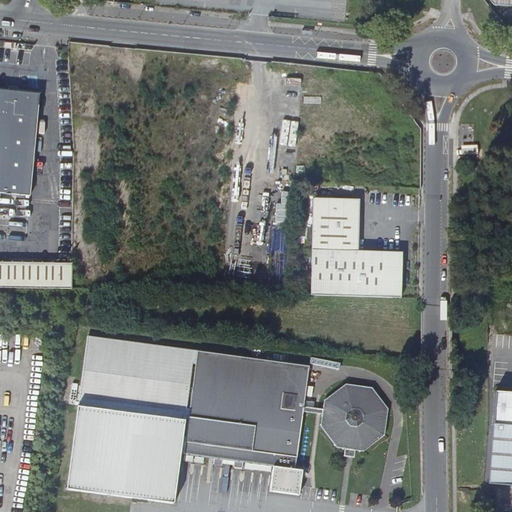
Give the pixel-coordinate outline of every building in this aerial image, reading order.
[(247,78),(248,71),(240,70),(239,78),(247,78)] [(0,193),(30,196),(39,93),(17,91),(17,87),(9,87),(7,90),(0,89),(0,193)] [(469,167),(469,158),(460,158),(461,167),(469,167)] [(312,296),(403,298),(404,254),(358,252),(360,201),(315,200),(312,296)] [(74,265),(0,264),(0,289),(73,290),(74,265)] [(353,457),(353,451),(364,453),(384,437),(388,411),(372,390),(346,387),(326,402),(324,409),(305,406),(309,368),(223,356),(198,352),(197,357),(194,357),(194,353),(132,345),(89,339),(80,404),(69,492),(174,507),(181,456),(184,456),(184,455),(185,455),(194,456),(196,456),(205,458),(215,459),(214,465),(223,467),(224,460),(235,462),(234,468),(243,469),(244,463),(246,463),(255,464),(257,465),(256,474),(271,476),(272,467),(274,467),(271,493),(300,497),(303,473),(295,472),(303,413),(323,416),(322,428),(338,449),(348,450),(347,456),(353,457)] [(80,389),(74,388),(71,405),(77,406),(80,389)] [(511,393),(496,392),(489,484),(511,485),(511,393)]
